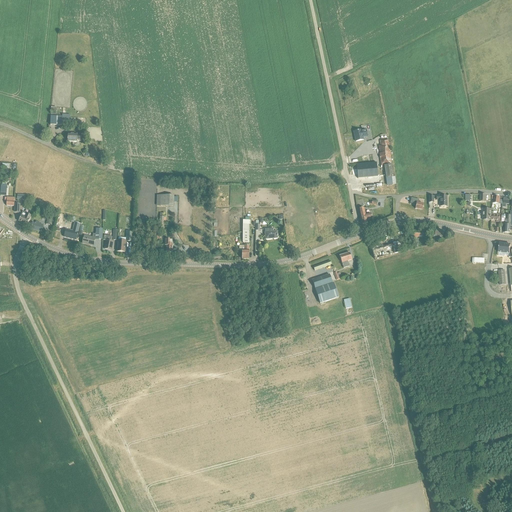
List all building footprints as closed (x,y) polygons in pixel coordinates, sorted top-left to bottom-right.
[(70,115),(65,115),(65,117),(51,117),(50,125),(66,126),(66,122),(70,123),(70,115)] [(362,131),(354,133),(356,142),(363,141),(363,139),(367,138),(366,131),(362,132),(362,131)] [(81,141),(81,136),(77,135),(77,134),(68,134),(68,142),(77,142),(77,141),(81,141)] [(381,167),(384,166),(387,185),(396,184),(395,176),(393,177),(391,164),(388,139),(380,141),(380,146),(378,146),(381,167)] [(356,165),(357,179),(377,178),(376,163),(356,165)] [(440,200),(440,207),(447,206),(447,196),(437,197),(437,200),(440,200)] [(503,205),(503,204),(504,198),(494,196),(493,203),(503,205)] [(160,207),(173,207),(173,197),(161,197),(160,207)] [(4,202),(6,202),(6,206),(14,207),(15,199),(7,198),(5,198),(4,202)] [(415,209),(422,210),(424,204),(418,203),(419,202),(417,201),(415,209)] [(366,215),(364,208),(359,209),(360,216),(362,224),(367,223),(366,220),(372,219),(371,214),(366,215)] [(483,210),(483,220),(491,221),(491,220),(491,213),(492,210),(488,210),(486,210),(483,210)] [(21,216),(19,221),(27,225),(31,216),(27,214),(28,214),(23,212),(21,216)] [(491,213),(491,220),(496,221),(496,223),(499,223),(500,214),(497,214),(497,212),(493,212),(493,213),(491,213)] [(31,229),(41,232),(43,226),(38,225),(39,223),(35,222),(35,224),(32,224),(31,229)] [(65,232),(64,237),(76,240),(80,225),(74,223),(73,231),(67,230),(66,233),(65,232)] [(265,229),(266,240),(278,239),(277,232),(271,232),(271,229),(265,229)] [(434,235),(442,238),(444,231),(436,229),(434,235)] [(104,235),(104,240),(106,241),(104,249),(112,251),(113,246),(112,246),(113,242),(111,242),(112,237),(104,235)] [(82,244),(93,246),(95,239),(84,236),(82,244)] [(117,252),(125,252),(126,241),(118,240),(117,252)] [(397,243),(372,250),(375,260),(400,253),(397,243)] [(498,255),(498,256),(505,257),(505,256),(505,253),(509,254),(509,258),(511,257),(511,251),(511,250),(510,250),(511,245),(500,243),(499,252),(498,255)] [(239,251),(242,251),(242,259),(249,259),(249,246),(240,246),(239,251)] [(348,261),(351,259),(349,252),(339,255),(343,268),(349,265),(348,261)] [(330,261),(313,267),(315,271),(332,265),(330,261)] [(505,270),(498,271),(500,285),(506,285),(505,270)] [(312,280),(314,288),(320,304),(320,305),(324,304),(323,303),(341,298),(336,282),(335,283),(332,274),(312,280)]
